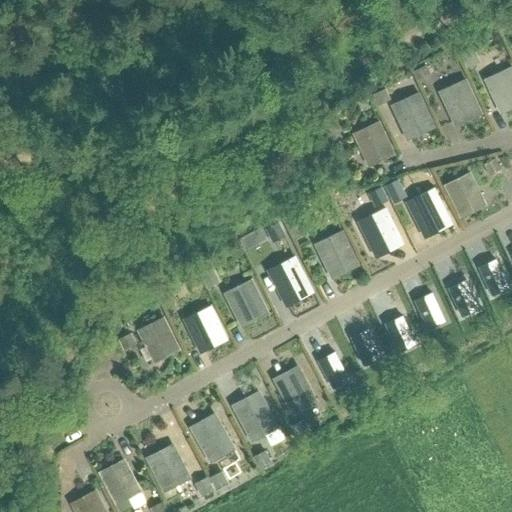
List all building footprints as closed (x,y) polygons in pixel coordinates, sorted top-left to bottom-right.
[(461,53),(467,65),(473,62),(472,60),(478,57),(474,47),(461,53)] [(415,70),(419,80),(431,74),(426,64),(415,70)] [(509,105),(511,103),(511,65),(486,78),(495,97),(503,93),(509,105)] [(462,116),(480,108),(466,77),(440,89),(449,109),(457,105),(462,116)] [(378,103),(390,98),(385,88),(374,93),(378,103)] [(432,122),(418,91),(392,103),(400,122),(409,119),(414,130),(432,122)] [(376,159),(394,151),(380,120),(353,132),(362,151),(371,148),(376,159)] [(336,121),(325,126),(329,138),(341,134),(336,121)] [(486,163),(490,173),(500,167),(495,158),(486,163)] [(445,184),(461,215),(478,206),(472,194),(481,190),(471,171),(445,184)] [(404,190),(398,178),(386,184),(392,196),(404,190)] [(387,197),(381,185),(369,191),(375,203),(387,197)] [(435,185),(406,199),(425,237),(454,223),(435,185)] [(387,205),(357,220),(376,257),(405,243),(387,205)] [(285,233),(279,221),(267,227),(273,239),(285,233)] [(297,238),(308,232),(302,221),(291,226),(297,238)] [(240,238),(246,248),(266,237),(261,227),(240,238)] [(357,260),(342,229),(316,241),(325,261),(334,257),(339,268),(357,260)] [(296,254),(268,267),(286,305),(315,291),(296,254)] [(489,287),(507,279),(496,257),(479,265),(489,287)] [(213,267),(201,272),(207,283),(218,278),(213,267)] [(183,279),(188,288),(201,282),(197,273),(183,279)] [(248,317),(266,309),(251,278),(225,290),(234,310),(243,306),(248,317)] [(458,308),(476,300),(466,278),(448,286),(458,308)] [(425,321),(442,313),(432,291),(415,299),(425,321)] [(204,311),(184,321),(197,347),(216,338),(204,311)] [(163,355),(180,346),(165,315),(139,329),(149,347),(157,343),(163,355)] [(395,345),(413,337),(403,315),(385,323),(395,345)] [(361,358),(379,350),(368,328),(351,336),(361,358)] [(125,348),(136,342),(131,333),(120,339),(125,348)] [(329,382),(346,373),(334,351),(317,360),(329,382)] [(318,401),(299,363),(272,377),(292,415),(318,401)] [(252,438),(277,425),(265,401),(252,407),(249,400),(235,407),(252,438)] [(299,437),(310,431),(305,421),(294,427),(299,437)] [(211,460),(234,447),(222,423),(210,429),(206,422),(194,428),(211,460)] [(259,465),(270,458),(265,449),(254,456),(259,465)] [(166,450),(149,459),(164,489),(190,476),(180,457),(172,462),(166,450)] [(101,472),(116,502),(128,496),(133,504),(134,507),(146,501),(140,490),(142,489),(132,470),(124,474),(118,463),(101,472)] [(216,487),(228,481),(223,472),(211,477),(216,487)] [(201,494),(213,488),(208,479),(197,485),(201,494)] [(108,511),(98,490),(80,498),(86,510),(81,511),(108,511)] [(121,511),(133,504),(128,496),(116,502),(121,511)] [(149,508),(151,511),(168,511),(162,501),(149,508)]
